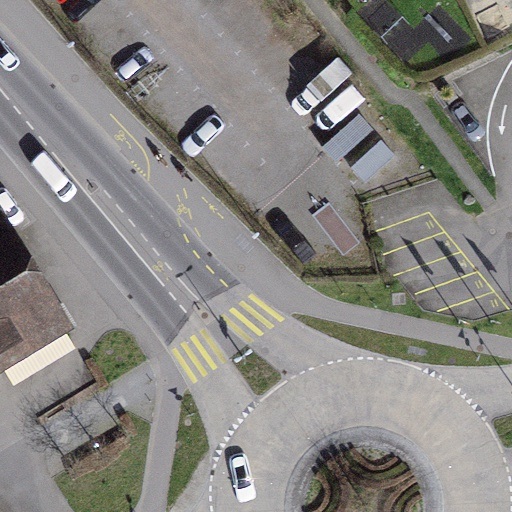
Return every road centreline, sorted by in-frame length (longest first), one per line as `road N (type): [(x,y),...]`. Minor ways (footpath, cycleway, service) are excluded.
road 1 (tertiary): [(300,418),(0,73)]
road 2 (tertiary): [(463,445),(417,405),(388,396),(357,395),(300,418)]
